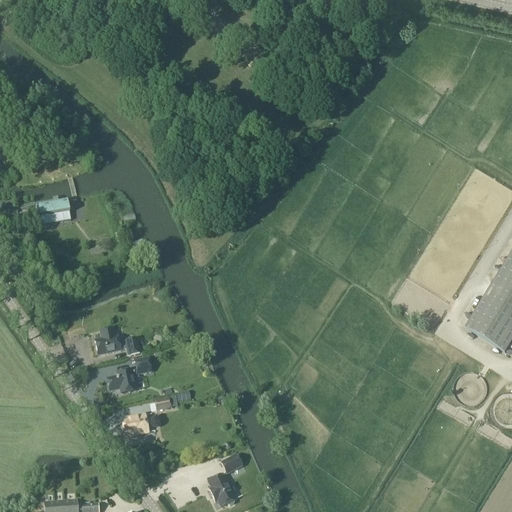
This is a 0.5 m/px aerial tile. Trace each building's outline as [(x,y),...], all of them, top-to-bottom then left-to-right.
[(65,199),(34,206),(37,219),(68,213),(65,199)] [(511,254),(466,330),(505,354),(511,341),(511,254)] [(100,339),(93,341),(97,356),(119,351),(119,350),(125,349),(124,343),(118,344),(116,336),(113,336),(111,329),(98,331),(100,339)] [(124,342),(124,343),(125,349),(127,356),(138,353),(135,339),(124,342)] [(135,370),(136,375),(150,372),(147,358),(133,361),(135,370)] [(116,377),(106,379),(109,392),(119,390),(120,395),(135,391),(131,376),(136,375),(135,370),(130,371),(130,370),(115,374),(116,377)] [(168,400),(154,403),(156,411),(170,408),(168,400)] [(144,416),(120,420),(123,437),(147,433),(147,432),(153,431),(151,416),(144,418),(144,416)] [(235,456),(220,464),(226,474),(240,467),(235,456)] [(222,476),(207,483),(211,489),(208,490),(209,492),(210,492),(212,495),(211,496),(215,503),(217,502),(220,508),(227,504),(228,506),(229,506),(233,504),(233,503),(233,501),(234,500),(222,476)] [(76,511),(76,507),(76,502),(44,504),(44,511),(76,511)]
